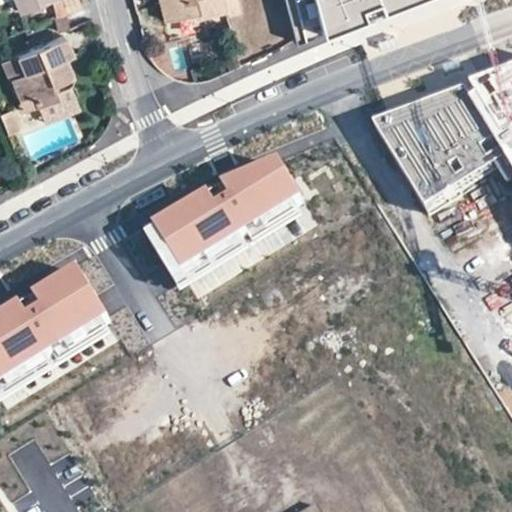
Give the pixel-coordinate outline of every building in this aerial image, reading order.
[(11,0),(16,12),(43,0),(11,0)] [(157,0),(162,19),(198,10),(199,15),(224,9),(226,13),(238,10),(235,0),(157,0)] [(286,0),(298,44),(411,0),(286,0)] [(64,19),(58,3),(50,6),(56,22),(64,19)] [(69,33),(64,19),(56,22),(55,22),(60,36),(63,35),(69,33)] [(8,79),(22,112),(55,98),(50,85),(71,75),(64,57),(71,54),(63,35),(60,36),(14,55),(21,73),(8,79)] [(511,82),(375,133),(428,220),(508,171),(511,177),(511,82)] [(0,113),(0,118),(6,134),(17,129),(9,110),(0,113)] [(306,206),(284,170),(227,193),(157,235),(184,281),(187,279),(298,211),(306,206)] [(298,211),(187,279),(191,287),(302,218),(298,211)] [(111,326),(81,277),(0,327),(0,394),(7,390),(107,329),(111,326)] [(107,329),(7,390),(11,398),(111,336),(107,329)] [(156,398),(184,386),(172,360),(145,373),(156,398)]
